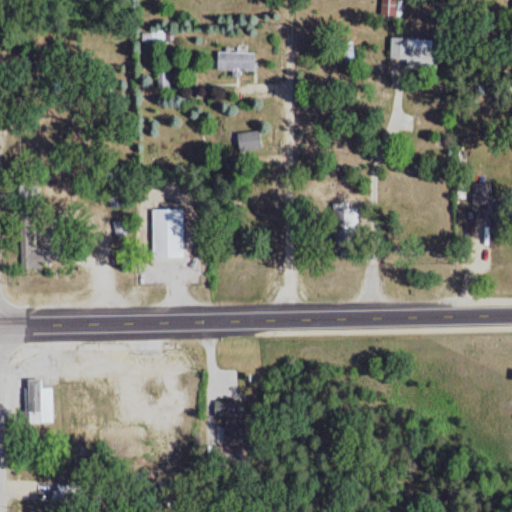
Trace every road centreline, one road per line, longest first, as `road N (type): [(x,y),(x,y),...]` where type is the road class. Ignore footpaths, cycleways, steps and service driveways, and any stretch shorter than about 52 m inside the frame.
road 1 (primary): [(511,314),(0,317)]
road 2 (residential): [(284,317),(282,0)]
